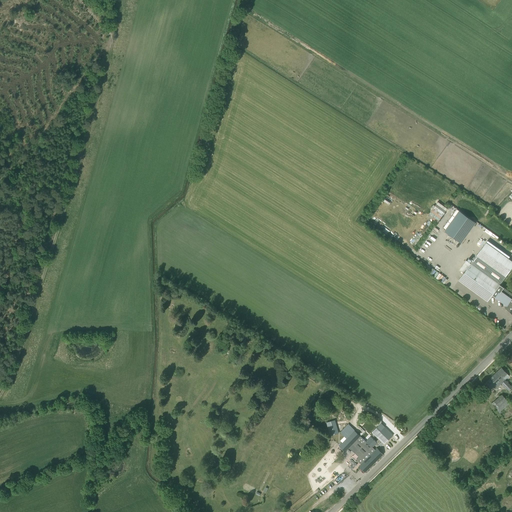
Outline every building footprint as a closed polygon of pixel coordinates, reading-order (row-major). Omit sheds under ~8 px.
[(430,211),(427,215),(437,222),(440,218),(430,211)] [(459,211),(444,231),(461,243),(475,223),(459,211)] [(470,264),(458,280),(487,302),(492,295),(494,297),(495,297),(506,306),(505,307),(508,309),(507,310),(511,314),(511,299),(511,298),(511,293),(499,285),(511,267),(511,261),(485,242),(470,264)] [(483,386),(488,392),(493,387),(496,389),(502,383),(508,389),(509,391),(511,387),(505,380),(509,376),(507,374),(507,373),(501,368),(483,386)] [(492,403),(499,412),(509,403),(502,394),(492,403)] [(326,424),(330,435),(338,433),(335,421),(326,424)] [(377,427),(372,432),(380,440),(384,444),(393,435),(381,424),(381,423),(377,427)] [(346,438),(339,446),(345,452),(349,447),(353,444),(359,449),(355,453),(359,457),(356,460),(361,464),(359,466),(365,472),(376,461),(383,454),(377,448),(375,450),(372,447),(376,443),(370,437),(366,441),(360,436),(354,430),(346,438)]
